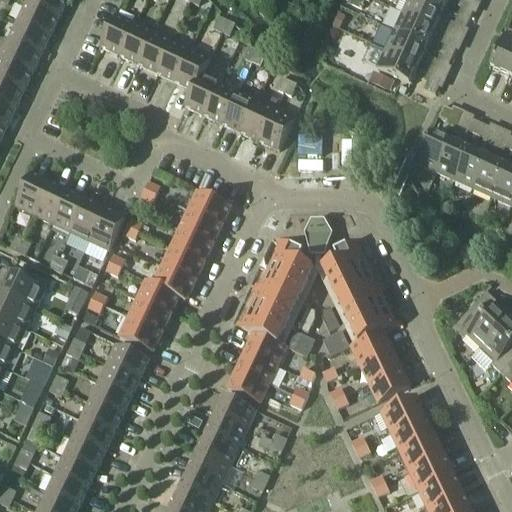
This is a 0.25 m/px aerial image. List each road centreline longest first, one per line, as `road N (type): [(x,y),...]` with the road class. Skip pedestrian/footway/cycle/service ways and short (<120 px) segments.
road 1 (residential): [(121,511),(267,198)]
road 2 (residential): [(510,511),(446,379),(419,299)]
road 3 (residential): [(511,126),(451,100),(499,0)]
road 4 (residential): [(28,140),(130,188),(154,136)]
road 5 (residential): [(267,198),(244,177),(154,136)]
road 6 (residential): [(154,136),(160,123),(56,74)]
